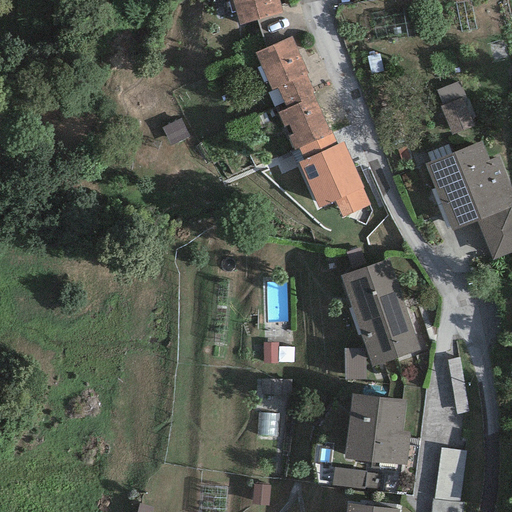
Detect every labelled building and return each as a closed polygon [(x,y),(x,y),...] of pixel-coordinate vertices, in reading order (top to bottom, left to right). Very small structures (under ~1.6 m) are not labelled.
[(278,0),(231,0),(239,25),(282,13),(278,0)] [(255,52),(271,90),(276,87),(306,74),(291,37),(255,52)] [(286,109),(313,97),(311,93),(314,91),(306,74),(276,87),(286,109)] [(436,90),(442,105),(464,97),(466,96),(460,81),(436,90)] [(286,109),(277,113),(295,151),(298,149),(330,134),(313,97),(286,109)] [(442,105),(440,106),(451,135),(475,126),(464,97),(442,105)] [(303,160),(337,145),(332,134),(330,134),(298,149),(303,160)] [(481,141),(425,164),(452,231),(477,221),(511,207),(511,189),(499,157),(489,161),(481,141)] [(363,187),(343,142),(337,145),(303,160),(298,162),(318,208),(334,201),(342,217),(369,205),(362,188),(363,187)] [(511,253),(511,208),(511,207),(477,221),(493,261),(511,253)] [(419,350),(387,260),(340,276),(372,367),(419,350)] [(277,343),(263,343),(263,363),(277,363),(277,343)] [(365,380),(364,349),(344,349),(344,380),(365,380)] [(459,357),(447,360),(457,415),(469,413),(459,357)] [(406,400),(351,393),(343,458),(405,466),(409,433),(402,432),(406,400)] [(465,452),(439,449),(433,499),(459,502),(465,452)] [(366,472),(334,468),(331,486),(364,490),(364,487),(378,488),(380,475),(366,473),(366,472)] [(460,511),(462,502),(459,502),(433,499),(431,499),(429,511),(460,511)]
